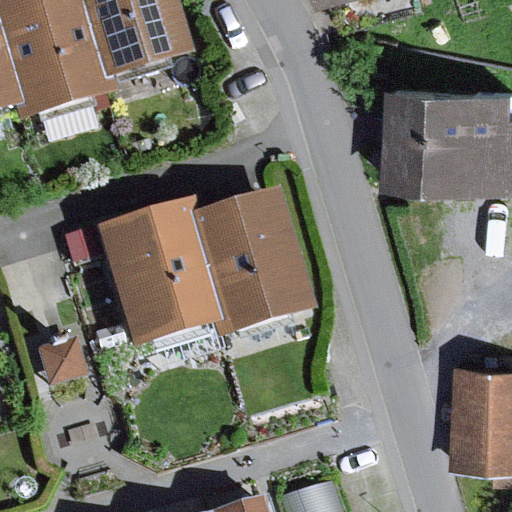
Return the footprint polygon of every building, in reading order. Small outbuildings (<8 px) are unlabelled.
[(15,108),(19,124),(117,93),(114,79),(106,81),(82,0),(0,0),(0,26),(23,106),(15,108)] [(178,0),(82,0),(106,81),(114,79),(195,55),(178,0)] [(0,112),(15,108),(23,106),(0,26),(0,112)] [(511,85),(396,81),(391,178),(511,187),(511,85)] [(224,322),(213,324),(220,341),(317,311),(278,188),(198,211),(190,212),(224,322)] [(198,211),(195,198),(96,227),(135,350),(213,324),(224,322),(190,212),(198,211)] [(100,255),(91,228),(66,236),(73,262),(100,255)] [(88,375),(77,337),(39,350),(50,387),(88,375)] [(511,363),(459,362),(455,466),(511,467),(511,363)] [(272,511),(268,495),(211,511),(272,511)]
